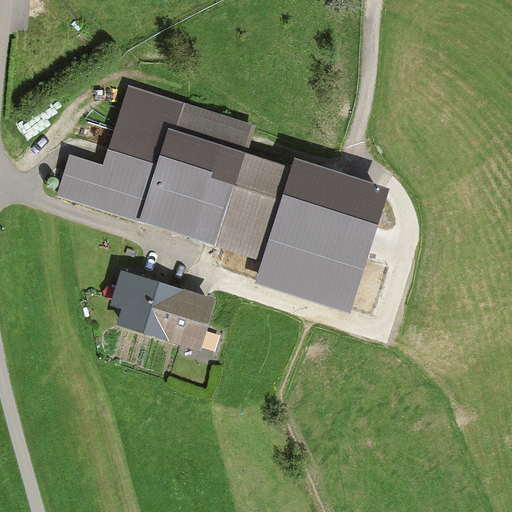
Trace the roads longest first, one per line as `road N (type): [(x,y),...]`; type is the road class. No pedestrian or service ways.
road 1 (track): [(0,194),(381,333),(404,248),(402,207),(360,142),(374,0)]
road 2 (unclassified): [(39,511),(0,371)]
